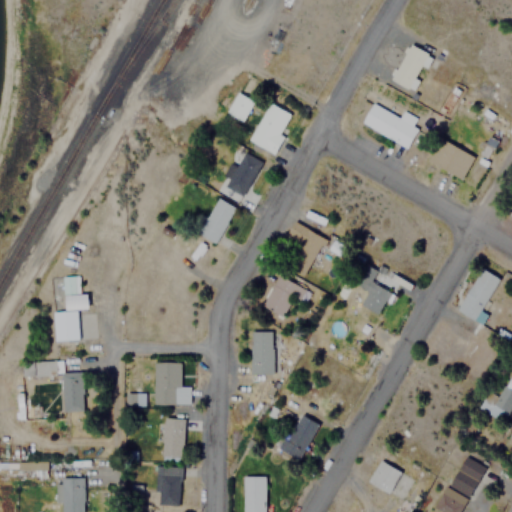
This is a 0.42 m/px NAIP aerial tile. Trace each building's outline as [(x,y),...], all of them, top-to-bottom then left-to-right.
[(390,80),(414,89),(429,54),(405,44),(390,80)] [(240,120),(252,99),(236,90),(224,110),(240,120)] [(248,140),(272,152),(291,113),(266,101),(248,140)] [(360,123),(407,146),(416,126),(370,103),(360,123)] [(426,161),(461,178),(473,155),(438,137),(426,161)] [(221,183),(239,196),(261,163),(243,151),(221,183)] [(235,207),(217,197),(196,232),(213,242),(235,207)] [(306,276),(325,238),(293,222),(288,232),(295,235),(281,263),(306,276)] [(476,320),(497,277),(479,267),(457,310),(476,320)] [(292,297),(298,300),(304,288),(277,274),(260,306),(282,317),(292,297)] [(51,275),(51,307),(63,307),(63,294),(77,294),(77,275),(51,275)] [(373,314),(396,288),(381,275),(374,283),(371,282),(356,300),(373,314)] [(67,296),(67,310),(90,309),(89,294),(67,296)] [(52,309),(52,340),(76,340),(76,309),(52,309)] [(247,331),(249,373),(272,372),(269,330),(247,331)] [(33,361),(8,361),(8,376),(33,376),(33,361)] [(61,361),(24,362),(24,376),(61,375),(61,361)] [(151,404),(188,404),(188,386),(178,386),(178,361),(151,361),(151,404)] [(61,410),(82,410),(82,371),(61,371),(61,410)] [(296,459),(317,424),(296,411),(275,447),(296,459)] [(180,459),(181,417),(161,416),(160,459),(180,459)] [(460,511),(484,466),(465,456),(435,511),(460,511)] [(366,482),(387,493),(400,471),(378,459),(366,482)] [(17,461),(17,476),(45,475),(45,461),(17,461)] [(153,505),(178,505),(178,465),(153,465),(153,505)] [(263,511),(263,475),(241,475),(241,511),(263,511)] [(59,477),(59,511),(82,511),(82,477),(59,477)]
